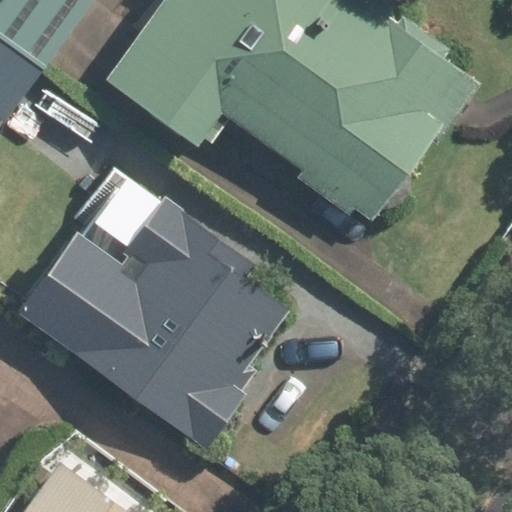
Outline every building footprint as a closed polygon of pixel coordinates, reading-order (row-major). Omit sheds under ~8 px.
[(0,0),(0,27),(49,66),(99,0),(0,0)] [(159,0),(109,65),(202,138),(229,103),(375,216),(488,70),(397,0),(159,0)] [(49,66),(0,27),(0,110),(10,118),(49,66)] [(237,373),(305,284),(155,169),(118,218),(97,203),(24,299),(211,440),(253,385),(237,373)] [(135,511),(52,451),(7,511),(135,511)]
